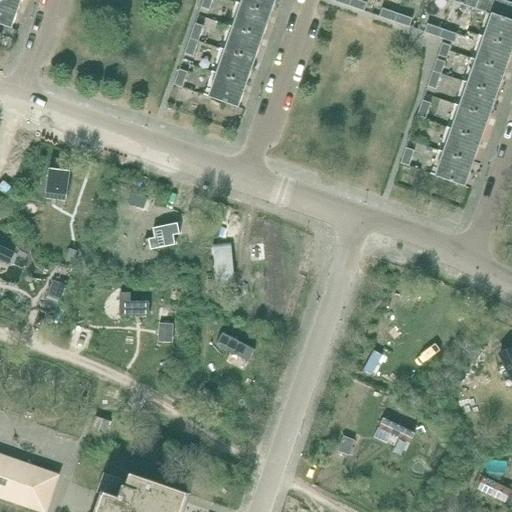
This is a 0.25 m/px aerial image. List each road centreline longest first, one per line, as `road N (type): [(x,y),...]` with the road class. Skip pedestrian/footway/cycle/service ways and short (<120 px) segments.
road 1 (residential): [(0,335),(104,374),(271,474)]
road 2 (residential): [(300,198),(20,99)]
road 3 (residential): [(282,440),(309,337),(306,236)]
road 4 (residential): [(308,0),(288,107),(300,198)]
road 5 (residential): [(471,262),(300,198)]
road 6 (residential): [(471,262),(511,146)]
